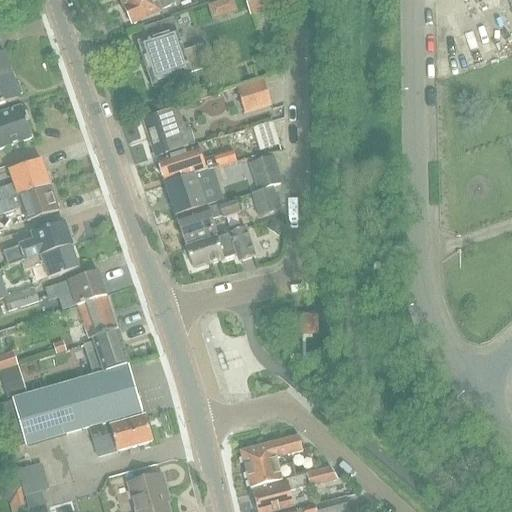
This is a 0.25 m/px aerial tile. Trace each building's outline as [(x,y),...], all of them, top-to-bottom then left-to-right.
[(121,0),(120,0),(132,26),(161,13),(160,12),(172,6),(169,0),(121,0)] [(210,15),(235,8),(232,0),(207,0),(205,1),(210,15)] [(279,5),(277,0),(245,0),(251,15),(279,5)] [(202,46),(183,52),(172,21),(142,31),(147,43),(139,46),(153,87),(191,74),(209,67),(202,46)] [(0,78),(10,75),(3,55),(0,55),(0,78)] [(0,107),(18,101),(10,75),(0,78),(0,107)] [(271,106),(264,81),(237,89),(244,114),(271,106)] [(0,150),(31,139),(21,108),(0,115),(0,150)] [(192,147),(194,144),(187,124),(181,126),(176,110),(143,122),(156,159),(192,147)] [(272,124),(253,129),(260,151),(270,148),(279,145),(272,124)] [(158,163),(165,186),(213,170),(236,162),(233,153),(203,163),(199,150),(158,163)] [(258,193),(273,188),(283,185),(274,157),(249,166),(258,193)] [(0,201),(5,200),(50,185),(41,161),(9,172),(13,185),(0,189),(0,201)] [(175,218),(205,207),(224,201),(213,170),(165,186),(175,218)] [(58,211),(50,185),(5,200),(9,212),(22,208),(27,222),(58,211)] [(273,188),(258,193),(252,195),(259,218),(280,211),(273,188)] [(235,200),(176,220),(185,245),(217,235),(212,220),(222,217),(223,220),(240,214),(235,200)] [(273,221),(267,230),(279,238),(285,229),(273,221)] [(9,268),(20,264),(70,247),(62,225),(33,236),(36,243),(5,254),(9,268)] [(255,258),(245,229),(186,249),(193,269),(205,265),(206,267),(237,256),(239,263),(255,258)] [(77,269),(70,247),(20,264),(23,272),(44,265),(48,279),(77,269)] [(56,288),(45,291),(50,303),(72,296),(75,306),(104,296),(97,274),(56,288)] [(4,300),(8,313),(37,303),(33,290),(4,300)] [(77,307),(88,340),(115,331),(105,298),(77,307)] [(301,318),(302,334),(316,334),(316,317),(301,318)] [(93,377),(128,367),(127,366),(128,366),(117,333),(82,343),(93,377)] [(67,350),(64,341),(53,344),(56,354),(67,350)] [(13,356),(0,360),(0,371),(17,366),(13,356)] [(30,397),(12,402),(26,448),(44,443),(88,429),(90,434),(93,444),(95,443),(100,459),(118,454),(152,443),(144,418),(143,418),(128,367),(93,377),(93,378),(30,397)] [(18,368),(0,374),(0,375),(8,400),(26,394),(18,368)] [(290,456),(303,452),(299,438),(240,453),(250,490),(282,482),(278,468),(288,466),(287,461),(291,460),(290,456)] [(255,501),(253,504),(254,509),(258,511),(278,511),(292,509),(288,493),(305,488),(305,489),(336,481),(328,470),(307,475),(285,481),(286,484),(286,485),(253,493),(255,501)] [(169,511),(164,494),(167,493),(162,476),(128,485),(135,511),(169,511)] [(5,481),(0,489),(0,499),(12,506),(21,491),(21,490),(5,481)] [(21,491),(12,506),(13,511),(20,511),(26,511),(21,491)] [(42,491),(24,495),(28,511),(46,507),(42,491)] [(347,511),(350,511),(346,499),(295,511),(347,511)]
